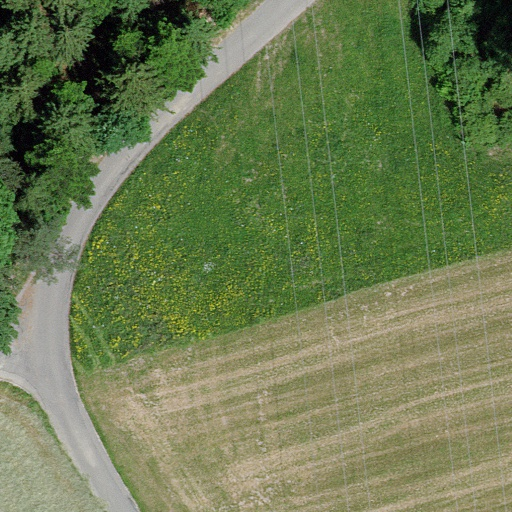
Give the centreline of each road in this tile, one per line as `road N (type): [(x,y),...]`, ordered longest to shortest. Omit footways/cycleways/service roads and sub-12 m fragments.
road 1 (unclassified): [(288,0),(116,162),(83,206),(47,286),(44,336)]
road 2 (unclassified): [(44,336),(75,431),(122,511)]
